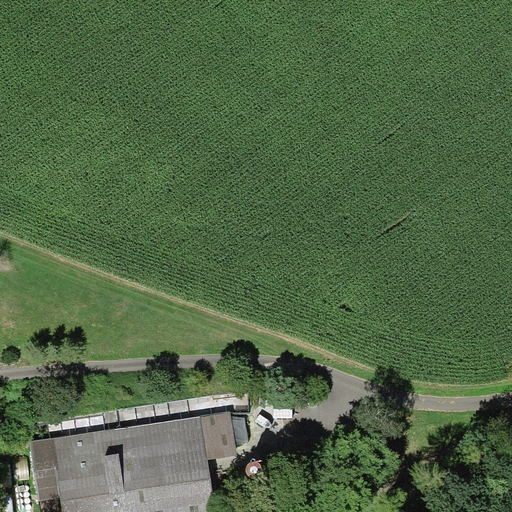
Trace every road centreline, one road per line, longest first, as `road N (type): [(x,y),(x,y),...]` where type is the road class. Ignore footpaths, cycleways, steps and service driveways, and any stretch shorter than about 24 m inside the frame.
road 1 (track): [(0,374),(215,358),(285,365),(350,397),(465,408),(511,398)]
road 2 (track): [(358,511),(511,412)]
